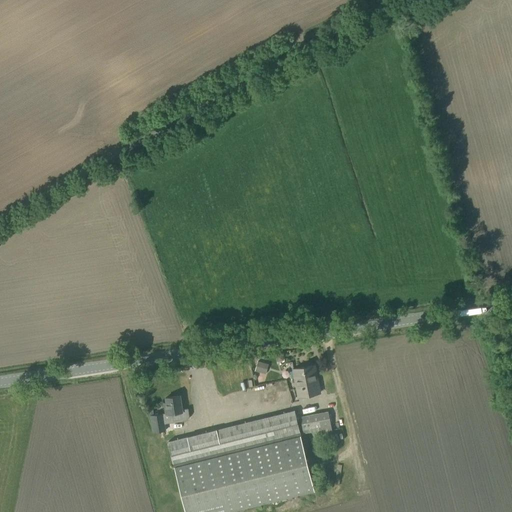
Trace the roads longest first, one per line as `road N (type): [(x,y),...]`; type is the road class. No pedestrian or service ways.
road 1 (secondary): [(0,381),(511,302)]
road 2 (unclassified): [(0,220),(397,0)]
